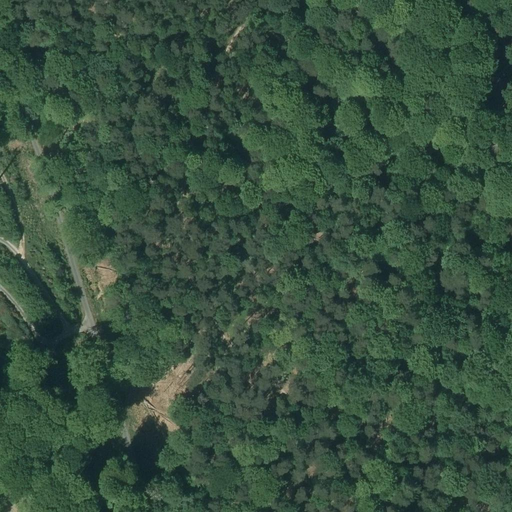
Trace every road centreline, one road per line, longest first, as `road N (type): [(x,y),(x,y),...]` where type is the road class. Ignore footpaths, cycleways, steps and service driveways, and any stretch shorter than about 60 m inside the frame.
road 1 (track): [(250,0),(194,129),(182,199),(183,258),(221,335),(322,436),(360,511)]
road 2 (unclassified): [(147,511),(54,192),(0,73)]
